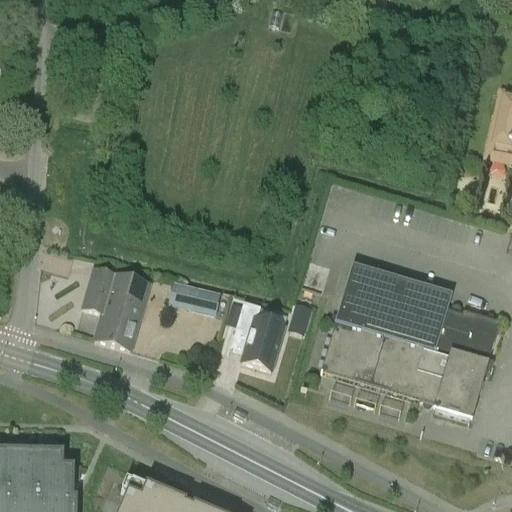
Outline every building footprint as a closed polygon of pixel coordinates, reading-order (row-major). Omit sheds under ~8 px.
[(160,0),(138,0),(137,6),(156,12),(160,0)] [(511,99),(502,97),(489,152),(511,157),(511,99)] [(335,325),(319,377),(434,411),(432,415),(469,426),(483,380),(488,381),(492,367),(487,365),(499,327),(462,316),(461,320),(446,316),(450,301),(350,272),(336,319),(332,318),(330,324),(335,325)] [(129,355),(148,290),(94,274),(82,314),(100,319),(93,345),(129,355)] [(213,322),(219,299),(181,290),(176,310),(190,313),(189,316),(213,322)] [(291,326),(306,331),(310,314),(296,310),(291,326)] [(251,334),(242,365),(271,373),(284,330),(250,320),(246,333),(251,334)] [(245,419),(235,414),(232,419),(242,425),(245,419)] [(0,511),(74,511),(74,497),(70,497),(70,474),(60,474),(60,461),(0,458),(0,511)] [(183,511),(130,489),(120,511),(183,511)]
